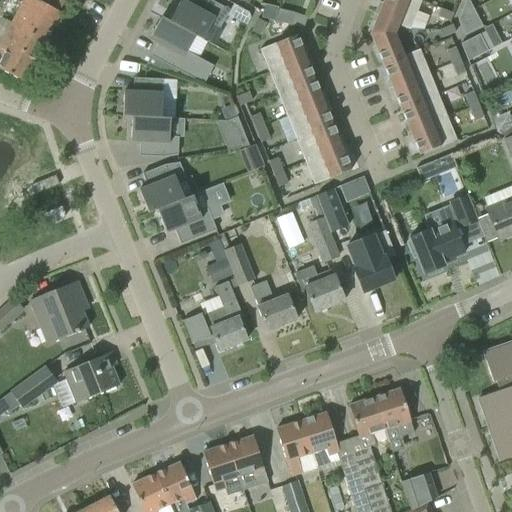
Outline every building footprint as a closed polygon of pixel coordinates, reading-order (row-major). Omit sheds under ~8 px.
[(0,60),(0,70),(23,83),(60,12),(59,12),(64,0),(23,0),(11,24),(1,18),(0,19),(0,49),(4,52),(0,60)] [(218,29),(228,11),(207,0),(190,0),(188,5),(180,0),(173,13),(171,12),(171,13),(172,14),(168,23),(194,36),(202,41),(210,24),(218,29)] [(409,30),(420,1),(416,0),(382,0),(376,17),(398,25),(398,26),(409,30)] [(273,21),(276,9),(265,6),(261,18),(273,21)] [(238,7),(233,18),(247,25),(251,18),(249,13),(238,7)] [(449,22),(452,14),(439,9),(436,17),(449,22)] [(481,27),(473,10),(458,18),(457,20),(463,36),(481,27)] [(302,29),(305,20),(278,11),(275,20),(302,29)] [(395,35),(398,26),(398,25),(376,17),(369,35),(382,66),(404,57),(404,56),(395,35)] [(185,52),(194,36),(168,23),(160,18),(155,27),(154,26),(153,27),(155,28),(148,40),(156,45),(150,57),(203,85),(212,67),(185,52)] [(258,36),(264,24),(256,19),(250,32),(258,36)] [(454,32),(451,25),(438,30),(441,38),(454,32)] [(486,38),(492,49),(500,44),(494,34),(486,38)] [(305,58),(296,35),(286,40),(285,38),(277,42),(277,43),(259,50),(268,73),(305,58)] [(487,51),(479,35),(460,44),(467,62),(487,51)] [(459,60),(454,47),(445,51),(451,64),(459,60)] [(428,73),(419,51),(418,50),(404,56),(404,57),(382,66),(391,88),(428,73)] [(314,81),(305,58),(268,73),(277,95),(314,81)] [(464,73),(459,60),(451,64),(456,77),(464,73)] [(437,95),(428,73),(391,88),(400,110),(437,95)] [(160,119),(162,80),(133,79),(132,92),(123,92),(122,106),(120,106),(120,107),(122,107),(121,117),(131,117),(160,119)] [(323,103),(314,81),(277,95),(286,118),(323,103)] [(251,101),(248,92),(235,98),(238,106),(251,101)] [(477,105),(472,92),(463,95),(469,108),(477,105)] [(446,118),(437,95),(400,110),(409,133),(446,118)] [(332,125),(323,103),(286,118),(295,140),(332,125)] [(482,118),(477,105),(469,108),(474,121),(482,118)] [(511,112),(501,115),(506,135),(511,133),(511,112)] [(263,127),(258,114),(249,117),(254,130),(263,127)] [(168,138),(169,124),(169,123),(169,119),(160,119),(131,117),(130,127),(129,127),(128,128),(130,128),(130,143),(139,143),(138,157),(161,158),(177,155),(177,138),(168,138)] [(248,147),(236,117),(225,122),(236,149),(248,147)] [(455,140),(446,118),(409,133),(418,156),(455,140)] [(341,147),(332,125),(295,140),(304,162),(341,147)] [(268,140),(263,127),(254,130),(260,143),(268,140)] [(350,170),(341,147),(304,162),(313,185),(350,170)] [(419,180),(420,182),(455,167),(450,155),(415,169),(415,170),(419,180)] [(281,171),(276,159),(267,162),(272,175),(281,171)] [(184,179),(177,160),(141,175),(146,187),(138,191),(143,204),(141,204),(142,206),(143,205),(147,214),(156,210),(183,200),(181,196),(176,183),(184,179)] [(286,185),(281,171),(272,175),(277,188),(286,185)] [(55,176),(31,186),(34,195),(58,185),(55,176)] [(337,188),(344,204),(369,194),(362,178),(337,188)] [(332,190),(314,197),(323,218),(327,228),(329,234),(347,227),(332,190)] [(215,231),(206,210),(198,213),(192,200),(193,200),(191,196),(183,200),(156,210),(159,219),(158,220),(158,221),(160,221),(165,234),(173,231),(179,245),(215,231)] [(463,254),(454,231),(477,222),(466,196),(449,203),(451,206),(444,209),(450,223),(428,232),(428,231),(408,239),(409,241),(405,242),(412,260),(416,258),(423,275),(427,273),(428,276),(439,271),(438,269),(443,267),(441,263),(463,254)] [(511,199),(486,211),(498,240),(511,234),(511,199)] [(305,225),(321,264),(338,257),(335,248),(329,234),(327,228),(323,218),(305,225)] [(384,231),(345,247),(353,267),(352,267),(362,294),(393,281),(384,260),(394,256),(384,231)] [(223,251),(234,279),(237,287),(254,280),(239,245),(223,251)] [(329,271),(316,276),(312,267),(294,275),(301,291),(304,290),(314,313),(344,301),(334,276),(332,277),(329,271)] [(241,317),(234,299),(230,290),(237,287),(234,279),(214,288),(222,308),(198,318),(197,315),(181,322),(181,323),(183,322),(191,344),(190,344),(190,345),(208,338),(210,342),(214,340),(218,352),(246,340),(237,319),(241,317)] [(29,301),(47,345),(88,328),(76,300),(82,297),(76,282),(29,301)] [(259,314),(266,332),(296,320),(286,296),(273,301),(265,282),(249,288),(259,314)] [(0,309),(0,331),(22,311),(11,300),(0,309)] [(511,343),(482,354),(492,383),(495,382),(498,391),(478,398),(500,461),(511,457),(511,343)] [(63,372),(76,403),(118,386),(106,355),(63,372)] [(44,367),(9,393),(20,408),(55,383),(44,367)] [(399,390),(373,398),(384,431),(397,427),(400,438),(413,434),(399,390)] [(384,431),(373,398),(348,406),(354,425),(362,450),(375,446),(371,435),(384,431)] [(300,422),(316,470),(331,465),(328,455),(338,452),(325,413),(300,422)] [(316,470),(300,422),(275,430),(287,468),(290,478),(316,470)] [(252,437),(227,445),(237,477),(241,491),(242,491),(267,483),(265,475),(258,456),(252,437)] [(227,445),(202,453),(208,472),(214,492),(225,488),(223,482),(237,477),(227,445)] [(354,464),(369,511),(389,511),(372,458),(354,464)] [(179,463),(155,474),(168,505),(182,499),(185,505),(195,500),(179,463)] [(369,511),(354,464),(340,468),(354,511),(369,511)] [(400,482),(410,511),(436,497),(428,473),(400,482)] [(168,505),(155,474),(130,485),(142,511),(155,511),(168,505)] [(280,487),(288,511),(306,511),(297,481),(280,487)] [(116,511),(108,497),(84,509),(84,511),(116,511)] [(210,511),(207,502),(187,510),(187,511),(210,511)]
